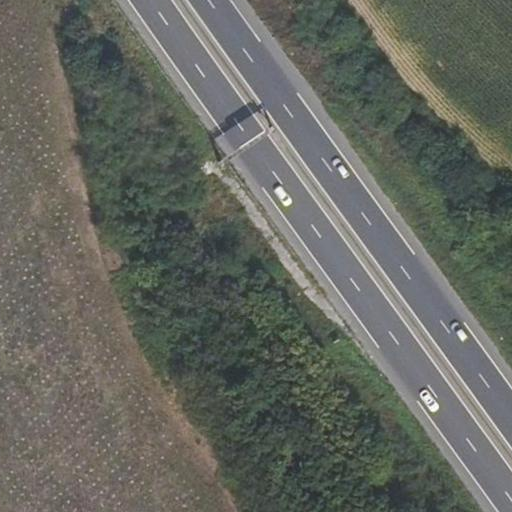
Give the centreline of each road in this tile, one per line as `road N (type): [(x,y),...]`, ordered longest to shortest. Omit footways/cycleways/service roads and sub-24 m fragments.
road 1 (motorway): [(154,0),(511,498)]
road 2 (motorway): [(511,391),(214,0)]
